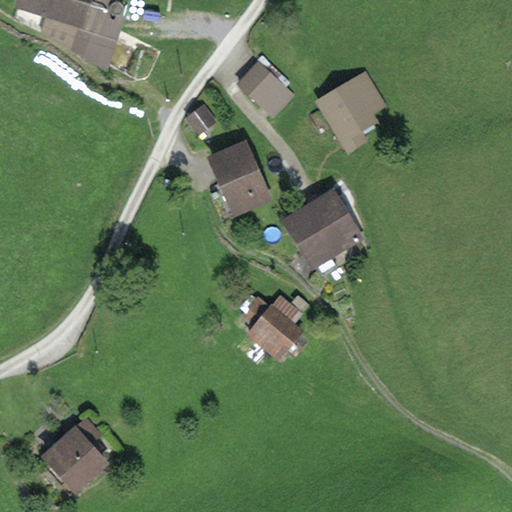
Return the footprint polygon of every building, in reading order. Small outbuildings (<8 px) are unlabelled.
[(21,0),(19,9),(46,18),(42,33),(102,67),(117,20),(118,18),(113,16),(110,14),(110,8),(113,6),(114,0),(21,0)] [(259,65),(239,86),(272,116),(292,95),(259,65)] [(361,79),(318,104),(346,154),(366,142),(360,131),(371,125),(366,117),(379,109),(361,79)] [(202,105),(184,119),(199,137),(217,123),(202,105)] [(245,146),(213,161),(224,186),(235,211),(268,197),(245,146)] [(316,205),(287,223),(313,264),(357,237),(331,195),(316,205)] [(303,331),(268,306),(249,332),(282,360),(303,331)] [(104,468),(81,437),(69,446),(67,448),(63,442),(45,456),(73,492),(104,468)]
